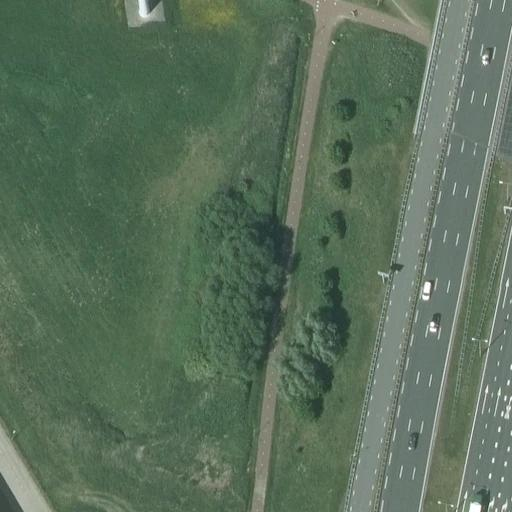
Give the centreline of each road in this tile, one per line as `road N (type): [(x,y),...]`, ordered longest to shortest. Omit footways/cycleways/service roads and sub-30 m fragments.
road 1 (primary): [(497,0),(398,511)]
road 2 (unclassified): [(458,0),(359,511)]
road 3 (primary): [(482,511),(511,359)]
